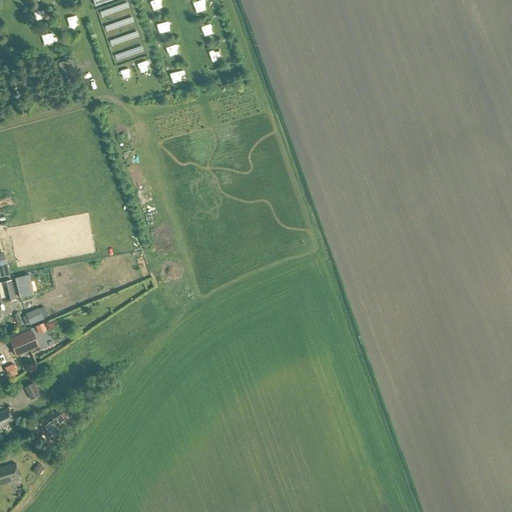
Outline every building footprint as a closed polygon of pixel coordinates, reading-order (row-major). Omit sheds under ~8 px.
[(103,18),(130,8),(128,2),(100,12),(103,18)] [(105,25),(107,31),(135,24),(134,18),(105,25)] [(112,46),(140,37),(138,31),(110,41),(112,46)] [(115,54),(116,60),(146,53),(144,47),(115,54)] [(3,252),(0,252),(0,276),(9,275),(3,252)] [(0,298),(4,297),(5,302),(16,299),(11,280),(0,282),(0,298)] [(26,309),(45,307),(44,298),(25,300),(26,309)] [(39,309),(38,308),(26,314),(30,325),(43,319),(43,318),(48,316),(44,307),(39,309)] [(35,326),(39,334),(46,331),(43,323),(35,326)] [(9,339),(16,356),(38,346),(31,330),(9,339)] [(5,368),(9,377),(17,374),(13,364),(5,368)] [(39,394),(33,383),(24,388),(31,399),(39,394)] [(0,430),(15,423),(8,408),(0,411),(0,430)] [(52,439),(70,426),(61,413),(43,426),(52,439)] [(0,485),(20,480),(16,463),(0,467),(0,485)]
